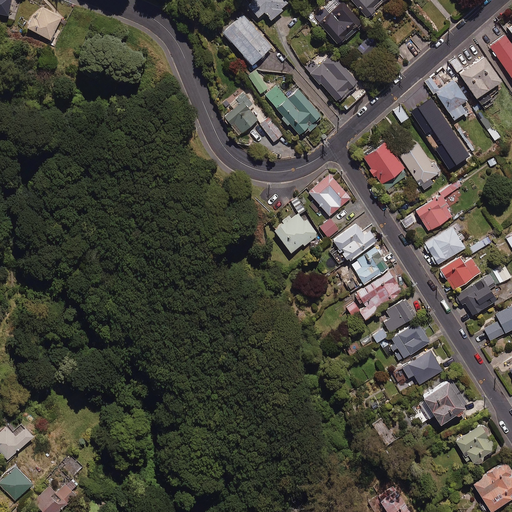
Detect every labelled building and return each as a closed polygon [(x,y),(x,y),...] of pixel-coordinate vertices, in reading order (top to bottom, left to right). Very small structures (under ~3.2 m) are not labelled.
[(11,0),(0,0),(0,13),(7,16),(11,0)] [(289,4),(286,0),(249,0),(244,4),(255,18),(265,10),(271,19),(289,4)] [(361,22),(342,0),(328,13),(323,7),(313,15),(339,45),(355,31),(353,29),(361,22)] [(384,0),(352,0),(366,16),(384,0)] [(62,17),(42,6),(36,18),(33,16),(27,27),(50,39),(62,17)] [(271,46),(243,14),(223,31),(251,64),(271,46)] [(511,44),(505,34),(489,46),(511,78),(511,44)] [(381,46),(373,39),(361,51),(369,59),(381,46)] [(366,90),(332,53),(318,66),(313,60),(305,67),(345,110),(366,90)] [(506,87),(484,56),(459,73),(481,105),(506,87)] [(463,67),(456,57),(449,62),(456,72),(463,67)] [(268,88),(256,70),(249,74),(261,92),(268,88)] [(431,76),(424,82),(433,93),(440,88),(431,76)] [(467,99),(454,79),(435,92),(454,119),(466,111),(461,104),(467,99)] [(287,98),(276,85),(265,94),(299,133),(307,126),(310,130),(316,124),(313,121),(320,114),(298,88),(287,98)] [(254,105),(243,92),(236,98),(240,102),(224,116),(240,134),(258,119),(250,109),(254,105)] [(409,117),(400,105),(393,110),(401,122),(409,117)] [(493,126),(482,107),(476,111),(487,129),(493,126)] [(282,134),(269,117),(260,124),(273,141),(282,134)] [(404,168),(386,140),(362,156),(385,190),(406,176),(401,170),(404,168)] [(432,165),(417,143),(399,155),(423,190),(433,183),(430,178),(440,171),(435,163),(432,165)] [(350,197),(329,173),(309,191),(329,215),(350,197)] [(461,184),(457,180),(415,211),(430,231),(452,215),(446,207),(449,205),(443,198),(461,184)] [(299,213),(305,210),(298,198),(291,202),(298,214),(299,213)] [(298,214),(297,213),(291,217),(289,214),(281,220),(283,222),(273,230),(290,253),(302,244),(304,246),(319,235),(307,218),(304,220),(299,213),(298,214)] [(416,221),(410,214),(402,220),(407,227),(416,221)] [(338,228),(330,218),(319,227),(327,237),(338,228)] [(364,234),(356,223),(332,239),(336,244),(330,249),(340,262),(347,258),(349,260),(377,241),(369,230),(364,234)] [(461,229),(458,223),(424,243),(437,264),(465,247),(456,232),(461,229)] [(489,242),(486,237),(469,247),(472,253),(489,242)] [(388,268),(375,247),(364,254),(365,256),(351,264),(363,283),(388,268)] [(464,262),(460,256),(440,269),(454,289),(481,272),(472,257),(464,262)] [(511,277),(504,263),(493,270),(500,283),(511,277)] [(400,287),(389,271),(354,294),(361,304),(364,302),(366,306),(359,310),(364,318),(392,300),(389,295),(400,287)] [(496,284),(489,273),(454,296),(460,304),(464,301),(473,315),(497,300),(489,288),(496,284)] [(416,315),(406,297),(386,309),(390,317),(384,321),(390,331),(416,315)] [(359,309),(353,301),(341,310),(348,318),(359,309)] [(511,304),(495,313),(499,320),(484,328),(491,340),(511,328),(511,304)] [(430,341),(418,321),(391,337),(395,343),(385,349),(388,354),(393,350),(399,360),(430,341)] [(386,336),(382,329),(372,334),(377,342),(386,336)] [(356,342),(349,347),(353,353),(360,348),(356,342)] [(442,370),(430,349),(401,366),(408,378),(414,374),(419,383),(442,370)] [(450,377),(421,396),(439,422),(464,406),(449,383),(453,381),(450,377)] [(433,415),(423,400),(412,407),(415,412),(409,416),(412,420),(418,416),(422,422),(433,415)] [(406,432),(394,415),(385,422),(382,418),(373,424),(387,444),(406,432)] [(496,447),(481,424),(455,440),(465,455),(467,454),(475,465),(484,459),(482,456),(496,447)] [(33,436),(23,425),(13,435),(6,427),(0,432),(0,449),(8,459),(33,436)] [(83,466),(72,456),(67,462),(78,472),(83,466)] [(511,497),(511,467),(507,460),(472,483),(491,511),(511,497)] [(32,483),(15,465),(0,479),(0,485),(14,500),(32,483)] [(56,493),(49,485),(32,501),(42,511),(57,511),(75,495),(65,484),(56,493)] [(410,511),(393,485),(377,496),(386,511),(410,511)]
